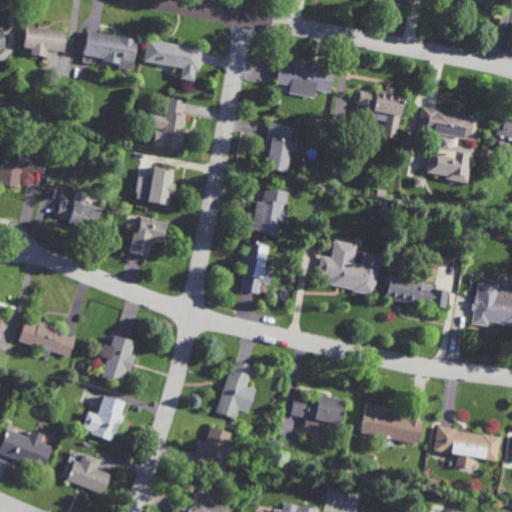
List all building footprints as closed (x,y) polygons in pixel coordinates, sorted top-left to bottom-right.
[(62,52),(44,50),(44,56),(29,54),(29,48),(21,48),(22,46),(24,27),(64,31),(62,52)] [(132,65),(120,62),(120,64),(101,61),(101,59),(82,55),(86,31),(136,40),(132,65)] [(197,71),(142,61),(146,39),(201,49),(197,71)] [(313,67),(313,65),(334,69),(329,93),(313,91),(312,96),(299,94),(300,88),(275,83),(279,64),(293,67),(294,64),(313,67)] [(392,93),(400,95),(393,139),(380,137),(381,131),(370,129),(371,119),(354,117),(358,91),(374,93),(374,90),(384,91),(384,87),(393,89),(392,93)] [(181,133),(183,133),(179,152),(151,146),(153,132),(160,133),(161,129),(146,126),(148,114),(163,117),(166,98),(184,101),(182,114),(185,115),(181,133)] [(467,116),(467,115),(479,117),(474,142),(456,139),(455,146),(472,149),(465,184),(444,180),(444,176),(425,173),(428,152),(425,151),(428,133),(415,131),(420,107),(438,110),(437,111),(467,116)] [(511,146),(511,152),(496,149),(499,138),(490,136),(496,116),(511,119),(511,146)] [(295,139),(290,138),(289,141),(297,142),(295,153),(290,152),(285,174),(264,169),(267,155),(262,154),(269,123),(292,127),(291,134),(296,135),(295,139)] [(31,156),(43,158),(41,174),(29,172),(29,173),(18,171),(16,188),(0,185),(0,153),(15,155),(16,146),(32,148),(31,156)] [(170,185),(174,185),(172,196),(168,195),(166,206),(146,203),(146,201),(134,199),(135,194),(134,193),(136,177),(150,180),(152,168),(172,171),(170,185)] [(421,188),(413,186),(414,177),(423,179),(421,188)] [(284,209),(287,210),(285,225),(277,223),(275,237),(260,235),(260,233),(249,231),(254,202),(262,203),(264,189),(287,193),(284,209)] [(83,205),(100,209),(93,232),(66,224),(67,221),(54,217),(59,198),(71,202),(74,192),(86,196),(83,205)] [(161,244),(150,241),(146,257),(128,253),(133,233),(136,234),(140,217),(166,223),(161,244)] [(269,285),(260,283),(257,295),(240,291),(243,276),(239,275),(246,241),(266,245),(266,248),(268,248),(264,267),(272,269),(269,285)] [(349,263),(377,269),(371,296),(351,292),(351,290),(328,285),(330,279),(317,276),(321,257),(331,259),(333,250),(351,254),(349,263)] [(417,285),(417,283),(432,286),(432,289),(446,292),(443,309),(428,306),(429,304),(416,301),(415,306),(383,299),(387,279),(417,285)] [(511,327),(499,326),(499,324),(487,322),(486,327),(470,325),(474,297),(511,302),(511,327)] [(36,324),(37,322),(56,328),(55,330),(62,332),(61,335),(73,339),(68,356),(49,351),(47,357),(36,354),(38,348),(17,342),(23,320),(36,324)] [(129,354),(134,355),(130,369),(124,368),(121,382),(101,376),(106,357),(98,355),(101,345),(110,347),(113,337),(132,342),(129,354)] [(235,418),(214,411),(227,372),(230,372),(234,358),(252,364),(235,418)] [(341,423),(319,419),(317,429),(304,427),(306,417),(291,414),(294,398),(318,401),(319,393),(345,397),(341,423)] [(122,414),(116,434),(113,433),(111,440),(90,433),(91,430),(81,427),(86,411),(96,414),(103,394),(124,401),(120,414),(122,414)] [(405,419),(406,417),(420,420),(416,443),(358,432),(365,401),(384,405),(382,414),(405,419)] [(227,444),(236,447),(232,461),(221,457),(219,463),(223,464),(224,468),(223,473),(219,474),(216,473),(216,476),(193,469),(202,440),(204,441),(209,425),(231,432),(227,444)] [(480,434),(480,432),(499,435),(495,460),(471,457),(469,471),(452,469),(455,453),(432,450),(436,425),(455,428),(454,430),(480,434)] [(30,438),(33,432),(41,435),(38,442),(50,446),(42,467),(43,467),(41,471),(0,453),(0,444),(6,428),(30,438)] [(95,468),(110,473),(102,494),(83,487),(82,489),(75,487),(76,484),(65,480),(72,459),(78,461),(81,452),(98,459),(95,468)] [(213,497),(212,502),(228,506),(226,511),(173,511),(170,511),(174,495),(189,499),(189,496),(192,497),(193,492),(213,497)] [(317,511),(271,511),(272,508),(282,510),(283,502),(318,507),(317,511)]
